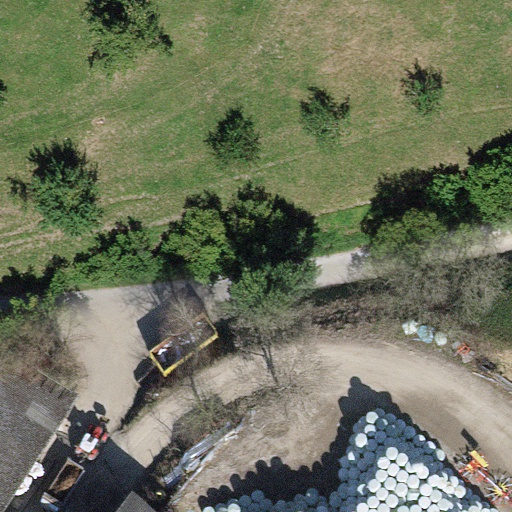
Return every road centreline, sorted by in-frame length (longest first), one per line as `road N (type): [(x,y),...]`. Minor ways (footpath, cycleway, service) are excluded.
road 1 (track): [(0,315),(327,276),(511,241)]
road 2 (track): [(511,488),(380,406),(283,387),(82,466)]
road 3 (track): [(52,511),(82,466),(120,303)]
